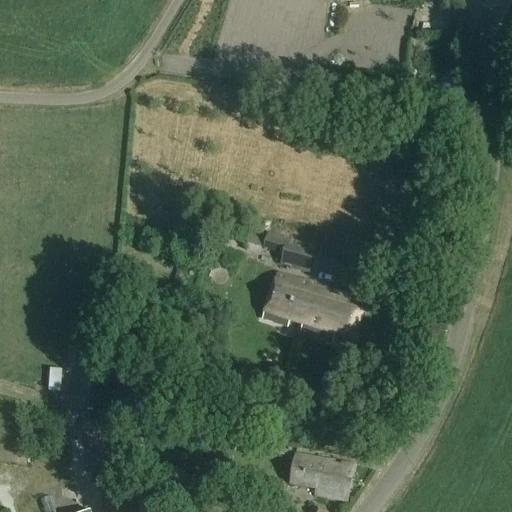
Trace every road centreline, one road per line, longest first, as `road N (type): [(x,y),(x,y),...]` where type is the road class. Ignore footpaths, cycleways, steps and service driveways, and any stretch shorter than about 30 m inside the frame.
road 1 (unclassified): [(363,511),(402,462),(440,390),(461,321),(494,140),(487,0)]
road 2 (unclassified): [(0,99),(85,100),(111,90),(141,62),(179,0)]
